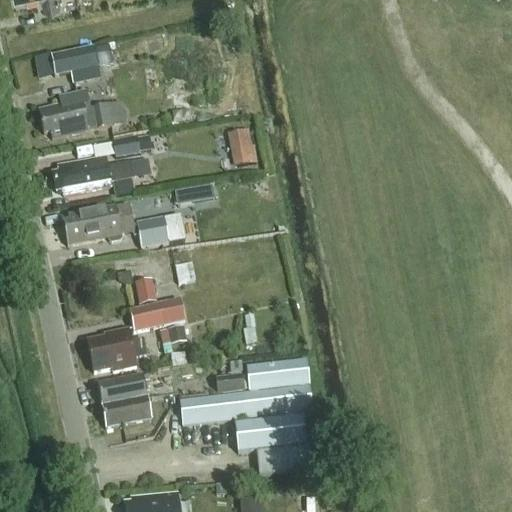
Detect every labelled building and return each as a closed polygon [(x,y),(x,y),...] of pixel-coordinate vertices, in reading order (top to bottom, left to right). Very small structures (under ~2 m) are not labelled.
[(15,0),(16,6),(41,0),(43,10),(59,7),(57,0),(15,0)] [(92,53),(49,62),(54,82),(96,73),(96,72),(107,70),(103,51),(92,53)] [(52,142),(112,129),(108,108),(89,112),(88,106),(82,108),(80,95),(59,100),(60,108),(45,111),(46,117),(40,119),(43,137),(50,135),(52,142)] [(248,133),(228,137),(231,153),(251,150),(248,133)] [(139,154),(151,152),(149,139),(136,141),(112,145),(115,158),(139,154)] [(63,199),(110,190),(110,186),(132,182),(129,166),(107,170),(105,160),(57,169),(58,175),(52,176),(56,194),(62,193),(63,199)] [(212,189),(191,192),(193,206),(214,203),(212,189)] [(67,249),(121,239),(134,236),(129,207),(115,210),(115,209),(68,218),(69,224),(63,225),(67,249)] [(180,218),(136,226),(141,252),(185,244),(180,218)] [(129,274),(117,277),(119,284),(124,289),(132,287),(129,274)] [(141,309),(158,305),(153,284),(137,287),(141,309)] [(180,303),(129,315),(133,336),(184,324),(180,303)] [(253,317),(244,319),(246,332),(255,330),(253,317)] [(168,333),(167,334),(169,347),(186,344),(183,330),(168,332),(168,333)] [(105,341),(86,345),(93,376),(112,372),(112,375),(136,370),(134,361),(147,359),(143,341),(130,344),(128,332),(104,338),(105,341)] [(249,396),(178,404),(181,430),(234,424),(237,457),(313,449),(310,418),(312,418),(306,363),(246,369),(249,396)] [(101,410),(147,401),(142,379),(97,388),(101,410)] [(219,397),(244,394),(243,379),(217,382),(219,397)] [(151,423),(147,404),(147,401),(101,410),(105,432),(151,423)] [(313,450),(257,456),(258,477),(316,471),(313,450)] [(177,511),(176,496),(131,501),(131,506),(125,507),(125,511),(177,511)] [(264,511),(263,501),(239,503),(240,511),(264,511)]
